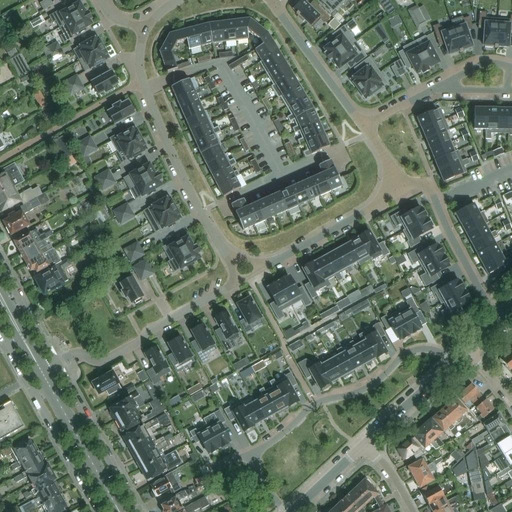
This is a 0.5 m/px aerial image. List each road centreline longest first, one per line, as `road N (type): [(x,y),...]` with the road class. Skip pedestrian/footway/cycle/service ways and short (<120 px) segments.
road 1 (residential): [(222,250),(145,89),(145,28)]
road 2 (residential): [(453,364),(430,349),(405,353),(366,387),(310,406),(256,459)]
road 3 (residential): [(56,362),(77,352),(103,360),(236,282)]
road 4 (residential): [(0,333),(99,511)]
road 5 (residential): [(403,187),(429,188),(498,325)]
road 6 (residential): [(138,511),(56,362)]
road 7 (residential): [(272,3),(364,125)]
road 8 (residential): [(276,260),(403,187)]
road 9 (secondary): [(108,493),(41,371)]
